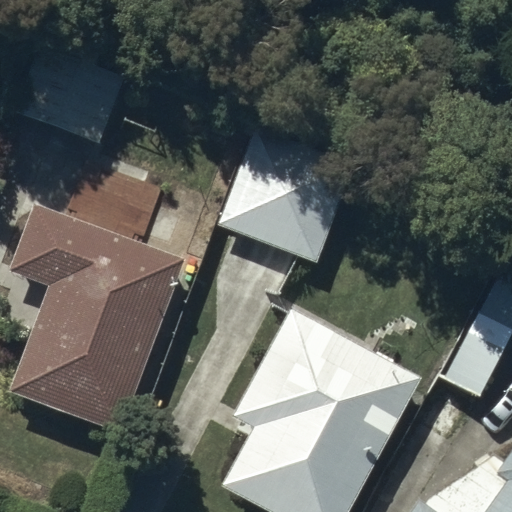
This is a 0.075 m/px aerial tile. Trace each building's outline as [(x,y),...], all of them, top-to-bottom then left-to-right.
[(122,56),(51,28),(18,111),(88,140),(122,56)] [(352,154),(256,119),(217,225),(313,260),(352,154)] [(85,148),(57,137),(38,188),(66,198),(85,148)] [(181,259),(31,203),(6,268),(47,284),(7,390),(116,431),(181,259)] [(511,258),(446,376),(476,393),(511,331),(511,332),(511,258)] [(347,511),(421,377),(289,306),(230,416),(251,427),(219,487),(264,511),(347,511)] [(511,511),(511,450),(496,473),(506,480),(483,511),(439,511),(419,498),(409,511),(511,511)]
